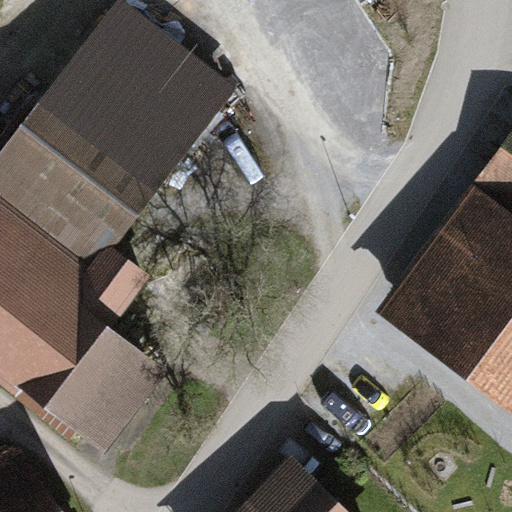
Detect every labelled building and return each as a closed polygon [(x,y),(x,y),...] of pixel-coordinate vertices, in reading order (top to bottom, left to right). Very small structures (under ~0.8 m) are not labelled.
[(229,83),(126,2),(0,162),(0,183),(53,224),(0,291),(0,362),(98,438),(155,366),(104,327),(144,277),(103,245),(229,83)] [(511,132),(474,183),(511,212),(511,132)] [(511,212),(474,183),(385,299),(511,395),(511,212)] [(0,511),(61,511),(18,445),(0,456),(0,511)] [(344,511),(298,465),(249,511),(344,511)]
